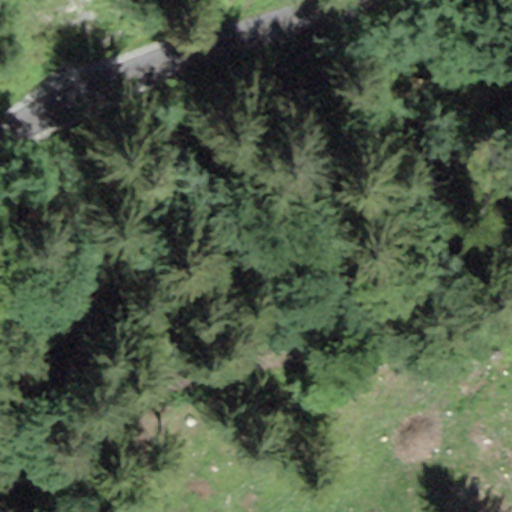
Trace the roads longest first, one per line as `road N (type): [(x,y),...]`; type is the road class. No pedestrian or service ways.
road 1 (unclassified): [(0,169),(381,0)]
road 2 (track): [(224,511),(511,348)]
